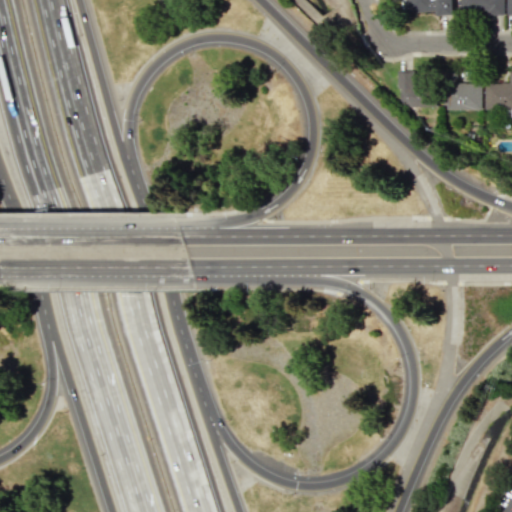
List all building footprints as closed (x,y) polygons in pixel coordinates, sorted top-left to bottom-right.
[(403,0),(404,14),(454,12),(453,0),(403,0)] [(502,0),(459,0),(460,11),(486,11),(486,15),(503,15),(502,0)] [(511,71),(508,71),(508,83),(484,83),(484,110),(511,109),(511,71)] [(434,106),(433,79),(410,80),(410,78),(399,78),(400,108),(434,106)] [(481,109),(481,82),(445,83),(446,109),(481,109)]
